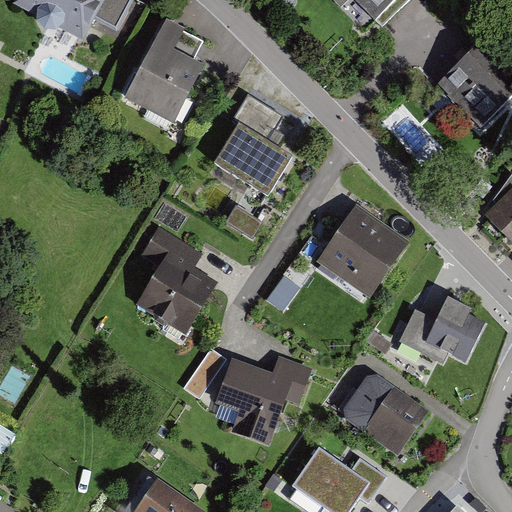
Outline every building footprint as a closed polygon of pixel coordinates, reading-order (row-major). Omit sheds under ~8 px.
[(19,0),(17,5),(41,17),(43,24),(50,28),(60,29),(66,27),(88,38),(99,17),(120,27),(134,0),(19,0)] [(400,0),(359,0),(379,21),(400,0)] [(209,39),(169,19),(130,99),(180,123),(208,66),(198,61),(209,39)] [(511,102),(511,75),(481,45),(442,84),(486,128),(511,102)] [(294,157),(243,127),(220,165),(272,195),(294,157)] [(511,193),(488,217),(511,241),(511,193)] [(413,242),(359,207),(322,263),(375,298),(413,242)] [(266,224),(239,209),(230,224),(257,239),(266,224)] [(209,254),(164,227),(147,256),(166,267),(143,308),(190,335),(221,283),(199,270),(209,254)] [(268,300),(284,312),(302,287),(286,275),(268,300)] [(477,310),(452,298),(429,347),(471,367),(490,326),(473,318),(477,310)] [(395,347),(364,325),(348,347),(359,354),(368,343),(388,357),(395,347)] [(276,376),(234,362),(219,405),(244,413),(237,436),(276,449),(291,403),(303,407),(316,370),(282,359),(276,376)] [(433,415),(374,373),(343,417),(402,459),(433,415)] [(0,424),(0,459),(4,461),(16,431),(0,424)] [(367,476),(318,442),(294,476),(343,510),(367,476)] [(205,511),(161,481),(140,511),(205,511)]
